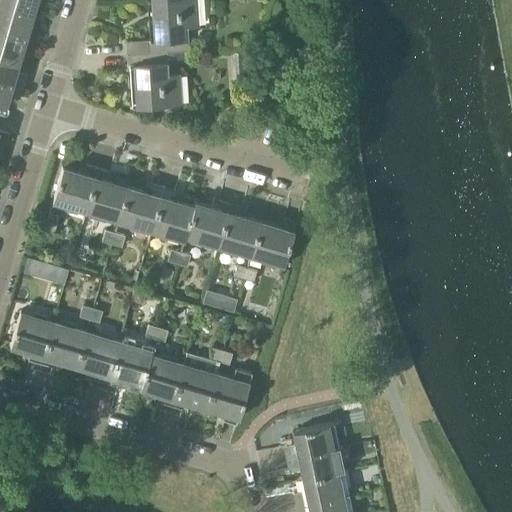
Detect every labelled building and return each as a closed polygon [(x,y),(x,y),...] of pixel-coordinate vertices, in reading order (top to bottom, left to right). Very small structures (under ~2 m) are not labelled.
[(0,0),(0,4),(32,14),(36,0),(48,3),(48,0),(0,0)] [(196,0),(156,0),(148,1),(150,39),(125,41),(126,54),(166,52),(188,50),(186,25),(198,24),(196,0)] [(32,14),(0,4),(0,30),(36,41),(39,32),(28,29),(32,14)] [(0,30),(0,54),(19,60),(23,46),(34,49),(36,41),(0,30)] [(166,52),(126,54),(127,66),(130,66),(132,106),(164,104),(164,110),(180,109),(180,104),(181,103),(179,74),(168,75),(166,52)] [(246,52),(233,53),(234,66),(247,66),(246,52)] [(0,54),(0,80),(22,88),(25,78),(14,74),(19,60),(0,54)] [(22,88),(0,80),(0,105),(5,107),(9,91),(20,95),(22,88)] [(0,139),(6,142),(9,133),(0,130),(0,139)] [(86,210),(96,176),(62,166),(52,201),(86,210)] [(128,185),(96,176),(86,210),(118,220),(128,185)] [(128,185),(118,220),(151,229),(161,195),(128,185)] [(161,195),(151,229),(184,239),(185,235),(193,205),(161,195)] [(194,205),(193,205),(185,235),(217,244),(227,211),(195,201),(194,205)] [(260,220),(227,211),(217,244),(250,254),(260,220)] [(48,213),(46,223),(55,226),(58,215),(48,213)] [(293,230),(260,220),(250,254),(283,264),(293,230)] [(111,242),(114,232),(105,229),(102,240),(111,242)] [(124,235),(114,232),(111,242),(121,245),(124,235)] [(177,262),(180,251),(170,248),(167,259),(177,262)] [(189,254),(180,251),(177,262),(186,264),(189,254)] [(60,282),(64,270),(24,259),(21,271),(60,282)] [(244,277),(246,266),(237,264),(234,275),(244,277)] [(246,266),(244,277),(253,280),(256,269),(246,266)] [(26,288),(23,299),(33,301),(36,290),(26,288)] [(206,290),(202,302),(232,311),(236,299),(206,290)] [(89,318),(92,307),(82,304),(79,315),(89,318)] [(92,307),(89,318),(98,321),(101,310),(92,307)] [(43,355),(53,320),(20,311),(9,345),(43,355)] [(85,330),(53,320),(43,355),(75,364),(85,330)] [(154,337),(157,326),(148,324),(145,334),(154,337)] [(167,329),(157,326),(154,337),(164,340),(167,329)] [(118,339),(85,330),(75,364),(108,374),(118,339)] [(151,349),(118,339),(108,374),(140,383),(149,353),(151,349)] [(184,350),(181,362),(182,362),(172,397),(205,406),(214,371),(215,372),(218,360),(221,349),(211,346),(208,357),(184,350)] [(231,351),(221,349),(218,360),(227,363),(231,351)] [(149,353),(140,383),(139,388),(172,397),(182,362),(181,362),(149,353)] [(231,376),(215,372),(214,371),(205,406),(238,415),(250,371),(234,366),(231,376)] [(285,457),(338,446),(332,422),(291,431),(294,446),(283,448),(285,457)] [(338,446),(285,457),(287,467),(298,464),(301,479),(343,470),(338,446)] [(343,470),(301,479),(304,492),(293,495),(295,505),(348,494),(343,470)] [(351,511),(348,494),(295,505),(296,511),(302,511),(308,511),(351,511)]
